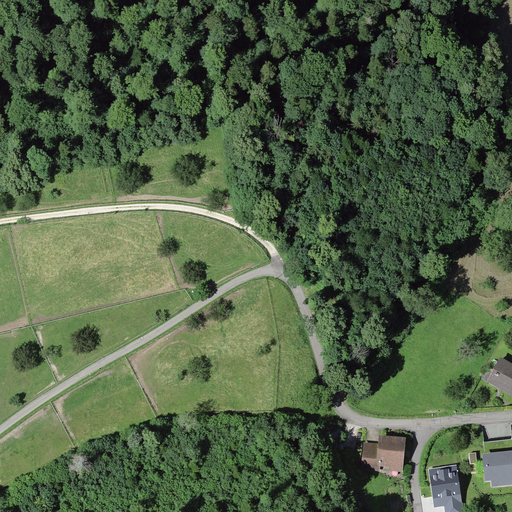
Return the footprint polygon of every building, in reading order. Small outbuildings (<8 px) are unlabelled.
[(511,362),(502,356),(488,379),(511,393),(511,362)] [(406,436),(380,433),(379,441),(377,466),(403,468),(406,436)] [(377,466),(379,441),(364,439),(361,467),(377,468),(377,466)] [(476,450),(469,450),(471,461),(477,460),(476,450)] [(511,451),(483,454),(485,480),(490,480),(491,487),(511,485),(511,451)] [(463,511),(457,465),(428,469),(434,508),(444,506),(445,511),(463,511)]
